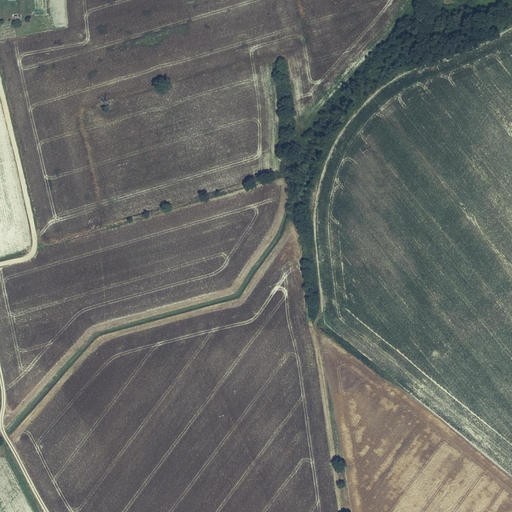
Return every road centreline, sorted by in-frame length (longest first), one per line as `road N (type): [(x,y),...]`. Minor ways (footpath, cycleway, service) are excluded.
road 1 (track): [(0,264),(36,246),(0,87)]
road 2 (track): [(313,322),(342,511)]
road 3 (track): [(44,511),(1,428),(0,368)]
